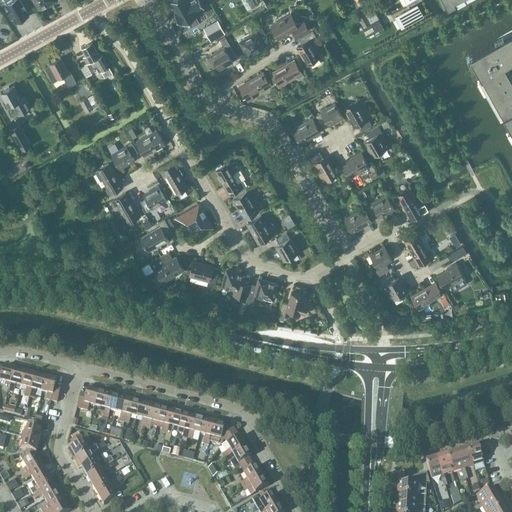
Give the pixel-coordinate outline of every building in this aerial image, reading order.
[(26,11),(33,7),(28,0),(14,0),(15,1),(7,6),(17,23),(29,16),(26,11)] [(33,0),(39,10),(56,0),(33,0)] [(190,20),(197,16),(195,13),(204,8),(200,0),(189,0),(188,1),(187,0),(167,0),(172,9),(174,8),(176,12),(174,13),(180,23),(182,22),(183,24),(189,20),(189,21),(191,20),(190,20)] [(253,0),(242,0),(248,10),(256,5),(253,0)] [(423,16),(417,5),(395,17),(401,28),(423,16)] [(364,11),(357,15),(363,27),(371,23),(364,11)] [(290,14),(271,25),(279,38),(293,30),(297,37),(309,30),(304,21),(297,25),(290,14)] [(363,27),(363,28),(367,37),(383,28),(379,19),(371,23),(363,27)] [(218,21),(209,26),(216,38),(224,33),(218,21)] [(254,34),(240,42),(248,56),(265,46),(260,37),(265,34),(259,23),(251,28),(254,34)] [(312,30),(299,38),(302,43),(297,46),(302,53),(301,54),(308,65),(321,57),(316,48),(313,49),(308,40),(316,35),(312,30)] [(511,32),(469,56),(511,130),(511,32)] [(98,65),(105,78),(113,73),(102,55),(100,56),(92,42),(82,48),(86,56),(84,57),(88,63),(90,62),(94,68),(98,65)] [(236,54),(230,44),(211,55),(219,70),(228,65),(227,63),(232,60),(230,57),(236,54)] [(46,69),(53,82),(63,77),(69,87),(77,83),(71,72),(69,73),(61,58),(49,65),(50,66),(46,69)] [(282,67),(270,74),(278,87),(296,77),(297,79),(304,75),(295,61),(282,68),(282,67)] [(248,88),(242,91),(248,102),(254,98),(251,94),(261,89),(262,91),(272,85),(264,72),(252,78),(253,79),(245,84),(248,88)] [(4,92),(1,93),(1,94),(5,101),(3,102),(7,108),(8,108),(13,117),(18,113),(19,115),(20,115),(20,114),(30,108),(30,109),(31,109),(25,98),(22,100),(14,86),(10,88),(9,87),(4,89),(5,91),(4,92)] [(88,98),(81,102),(87,112),(94,109),(88,98)] [(363,110),(357,101),(344,109),(351,120),(351,119),(356,127),(358,126),(361,131),(372,125),(369,120),(366,121),(361,111),(363,110)] [(321,113),(316,116),(322,126),(327,123),(328,125),(334,122),(334,123),(344,117),(335,103),(320,111),(321,113)] [(320,131),(312,118),(292,130),(301,144),(310,139),(310,138),(320,131)] [(19,125),(10,130),(22,150),(31,145),(19,125)] [(384,136),(379,127),(364,135),(367,140),(365,141),(368,147),(367,148),(373,157),(388,148),(381,138),(384,136)] [(132,128),(128,130),(133,138),(137,136),(132,128)] [(165,145),(157,130),(136,142),(144,155),(155,149),(156,150),(165,145)] [(127,146),(126,146),(112,154),(120,169),(129,164),(129,163),(134,159),(133,157),(138,153),(132,143),(127,146)] [(323,158),(320,152),(310,158),(313,164),(315,163),(320,172),(318,173),(324,183),(337,175),(331,164),(330,164),(326,156),(323,158)] [(353,158),(342,164),(350,178),(370,166),(361,152),(352,157),(353,158)] [(120,182),(109,163),(95,171),(101,181),(103,180),(108,189),(106,190),(109,195),(120,189),(117,184),(120,182)] [(188,188),(174,163),(160,171),(163,177),(166,176),(171,184),(169,186),(174,196),(188,188)] [(235,173),(229,163),(216,171),(222,182),(223,181),(227,189),(226,189),(230,195),(244,188),(243,187),(240,182),(238,183),(233,174),(235,173)] [(345,178),(341,181),(345,187),(349,185),(345,178)] [(146,199),(141,202),(147,212),(152,209),(167,201),(158,186),(149,191),(150,192),(144,196),(146,199)] [(416,197),(410,187),(397,195),(403,207),(404,206),(412,219),(428,210),(425,204),(419,207),(414,198),(416,197)] [(259,211),(247,191),(232,200),(238,209),(239,208),(246,219),(259,211)] [(129,199),(126,192),(110,201),(113,208),(118,205),(123,214),(121,215),(126,225),(140,217),(133,206),(128,199),(129,199)] [(372,204),(367,207),(373,218),(378,215),(379,216),(385,213),(385,214),(395,209),(386,194),(371,203),(372,204)] [(211,224),(199,204),(175,218),(176,218),(187,221),(193,230),(201,225),(207,226),(211,224)] [(361,227),(372,221),(364,207),(344,219),(352,234),(362,228),(361,227)] [(248,223),(251,228),(254,234),(253,235),(258,244),(273,235),(264,221),(261,215),(248,223)] [(166,221),(165,219),(158,223),(160,226),(141,238),(145,245),(146,245),(150,251),(168,240),(165,233),(171,230),(168,224),(166,221)] [(293,220),(286,224),(288,228),(295,224),(293,220)] [(287,233),(276,239),(279,244),(276,246),(280,252),(279,252),(284,261),(299,253),(290,238),(287,233)] [(418,233),(405,241),(411,252),(412,252),(420,265),(434,257),(430,251),(427,253),(422,244),(424,243),(418,233)] [(376,270),(379,276),(389,270),(386,264),(387,264),(387,263),(392,259),(384,246),(369,254),(378,269),(376,270)] [(463,246),(452,253),(456,259),(467,253),(463,246)] [(166,263),(162,256),(149,263),(154,270),(156,269),(160,276),(161,276),(164,282),(184,270),(176,257),(166,263)] [(190,274),(190,275),(191,275),(190,280),(207,284),(215,286),(219,269),(193,262),(191,270),(190,274)] [(462,263),(458,265),(456,263),(447,268),(447,269),(437,276),(445,289),(465,278),(463,275),(467,272),(462,263)] [(234,289),(232,295),(245,298),(249,285),(243,283),(245,275),(227,270),(222,286),(234,289)] [(382,280),(393,300),(408,291),(403,282),(401,283),(398,277),(395,279),(392,274),(382,280)] [(251,285),(248,297),(249,298),(254,299),(255,295),(273,300),(278,284),(259,279),(257,287),(251,285)] [(411,297),(419,310),(428,305),(427,303),(442,294),(436,284),(423,291),(422,290),(411,297)] [(502,301),(509,300),(507,291),(495,294),(496,299),(501,298),(502,301)] [(299,314),(300,312),(305,314),(308,304),(302,302),(304,296),(291,293),(288,304),(282,303),(279,314),(285,316),(287,310),(299,314)] [(4,367),(4,368),(0,367),(0,381),(6,383),(5,386),(10,387),(15,370),(4,367)] [(16,386),(21,387),(25,373),(15,370),(10,387),(8,392),(14,394),(16,386)] [(25,397),(30,398),(36,375),(25,373),(21,387),(27,389),(25,397)] [(37,391),(42,393),(46,378),(36,375),(30,398),(34,399),(37,391)] [(48,394),(47,397),(46,400),(57,403),(61,388),(55,387),(57,381),(46,378),(42,393),(48,394)] [(99,392),(88,389),(86,395),(81,394),(77,408),(88,411),(89,405),(95,407),(99,392)] [(99,392),(95,407),(100,408),(98,416),(103,417),(109,395),(110,392),(103,390),(102,393),(99,392)] [(120,398),(109,395),(103,417),(108,419),(110,411),(116,412),(120,398)] [(121,414),(119,422),(124,423),(130,401),(120,398),(116,412),(121,414)] [(141,403),(138,403),(138,400),(131,398),(130,401),(124,423),(129,424),(131,417),(137,418),(141,403)] [(145,429),(151,406),(141,403),(137,418),(143,420),(140,427),(145,429)] [(5,406),(4,412),(14,415),(15,410),(15,409),(9,407),(5,406)] [(150,430),(151,426),(157,428),(162,409),(151,406),(145,429),(150,430)] [(166,434),(168,426),(172,412),(162,409),(157,428),(162,429),(161,433),(166,434)] [(166,434),(171,435),(172,432),(178,433),(183,415),(180,414),(181,411),(173,409),(172,412),(168,426),(166,434)] [(183,415),(178,433),(184,435),(183,438),(187,440),(193,417),(183,415)] [(200,435),(204,420),(193,417),(187,440),(192,441),(194,433),(200,435)] [(210,440),(214,423),(204,420),(200,435),(205,436),(203,444),(209,445),(210,440)] [(22,437),(39,442),(42,431),(39,430),(40,425),(29,422),(26,433),(23,432),(22,437)] [(210,440),(215,442),(215,439),(225,442),(234,429),(225,427),(225,426),(214,423),(210,440)] [(230,450),(228,452),(223,454),(226,459),(246,447),(240,437),(239,438),(234,429),(225,442),(230,450)] [(111,430),(110,436),(117,438),(119,432),(111,430)] [(80,436),(73,440),(70,442),(73,447),(71,448),(72,452),(70,453),(74,460),(92,449),(86,439),(84,441),(81,436),(80,436)] [(26,450),(25,456),(36,454),(39,442),(22,437),(20,442),(23,443),(21,449),(26,450)] [(104,443),(97,447),(100,451),(106,447),(104,443)] [(483,444),(467,448),(473,467),(484,463),(479,449),(484,447),(483,444)] [(92,449),(74,460),(77,466),(80,465),(82,468),(95,460),(92,455),(99,451),(96,446),(92,449)] [(246,447),(226,459),(229,463),(230,462),(235,471),(240,468),(241,469),(252,463),(249,459),(252,457),(246,447)] [(174,448),(172,456),(178,457),(180,450),(174,448)] [(464,469),(473,467),(467,448),(457,452),(463,470),(461,470),(462,476),(466,474),(464,469)] [(184,452),(182,458),(193,461),(194,456),(194,455),(184,452)] [(447,455),(452,473),(461,470),(463,470),(457,452),(447,455)] [(24,470),(26,474),(27,474),(42,465),(36,454),(25,456),(28,460),(23,463),(26,468),(24,470)] [(444,476),(452,473),(447,455),(436,458),(442,476),(440,477),(442,482),(445,481),(444,476)] [(436,458),(426,461),(431,479),(440,477),(442,476),(436,458)] [(105,461),(98,465),(95,460),(82,468),(87,477),(107,465),(105,461)] [(247,480),(240,484),(243,488),(247,485),(263,476),(257,467),(254,468),(252,463),(241,469),(247,480)] [(31,477),(34,482),(48,474),(42,465),(27,474),(26,474),(22,476),(25,481),(31,477)] [(110,470),(107,465),(87,477),(92,486),(106,479),(103,474),(110,470)] [(215,465),(209,468),(214,477),(220,474),(215,465)] [(6,471),(0,474),(0,475),(4,482),(10,478),(6,471)] [(53,484),(48,474),(34,482),(37,487),(30,491),(33,495),(53,484)] [(269,486),(263,476),(247,485),(243,488),(245,492),(248,491),(251,496),(269,486)] [(109,484),(106,479),(92,486),(98,495),(118,484),(115,480),(109,484)] [(222,481),(217,484),(220,489),(225,486),(222,481)] [(12,482),(6,485),(6,486),(10,492),(16,488),(12,482)] [(45,501),(58,493),(53,484),(33,495),(35,500),(42,496),(45,501)] [(98,495),(104,505),(117,498),(114,492),(120,488),(118,484),(98,495)] [(424,511),(426,486),(422,486),(417,485),(413,485),(408,485),(397,484),(395,511),(424,511)] [(476,497),(480,505),(481,507),(497,497),(492,488),(476,497)] [(268,491),(252,500),(259,511),(265,511),(279,504),(273,494),(271,496),(268,491)] [(17,492),(12,496),(15,502),(21,499),(17,492)] [(47,511),(66,501),(63,494),(60,496),(58,493),(45,501),(48,506),(41,510),(42,511),(47,511)] [(458,494),(451,496),(454,506),(461,502),(458,494)] [(482,508),(484,511),(493,511),(503,507),(497,497),(481,507),(480,505),(475,508),(477,511),(482,508)] [(447,500),(439,503),(441,510),(449,508),(447,500)] [(69,511),(68,509),(70,507),(66,501),(47,511),(69,511)] [(17,505),(20,511),(25,508),(22,502),(17,505)] [(265,511),(283,511),(286,510),(281,502),(279,504),(265,511)]
